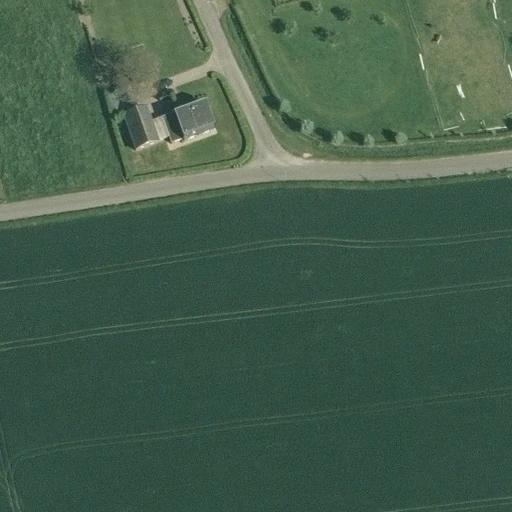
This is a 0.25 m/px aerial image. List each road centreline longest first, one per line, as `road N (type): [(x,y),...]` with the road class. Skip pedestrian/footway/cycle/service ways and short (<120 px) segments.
road 1 (unclassified): [(0,213),(276,171)]
road 2 (unclassified): [(276,171),(377,172),(511,159)]
road 3 (residential): [(276,171),(198,0)]
